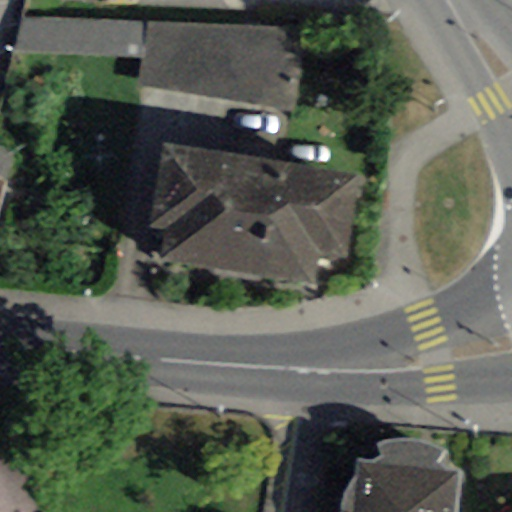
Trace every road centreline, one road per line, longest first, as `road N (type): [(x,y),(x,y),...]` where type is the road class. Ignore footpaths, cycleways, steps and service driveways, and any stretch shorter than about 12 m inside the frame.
road 1 (tertiary): [(0,342),(319,372)]
road 2 (tertiary): [(319,372),(434,359),(511,339)]
road 3 (residential): [(300,511),(319,372)]
